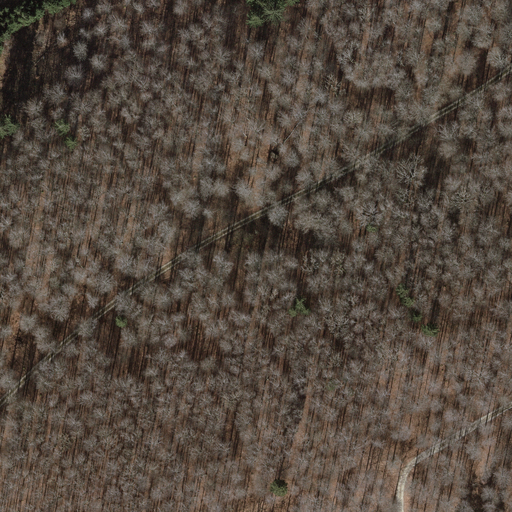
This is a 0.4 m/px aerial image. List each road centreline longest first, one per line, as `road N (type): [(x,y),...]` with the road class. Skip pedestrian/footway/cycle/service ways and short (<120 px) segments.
road 1 (track): [(0,406),(126,293),(366,160),(511,67)]
road 2 (track): [(511,404),(407,465),(402,491),(409,511)]
